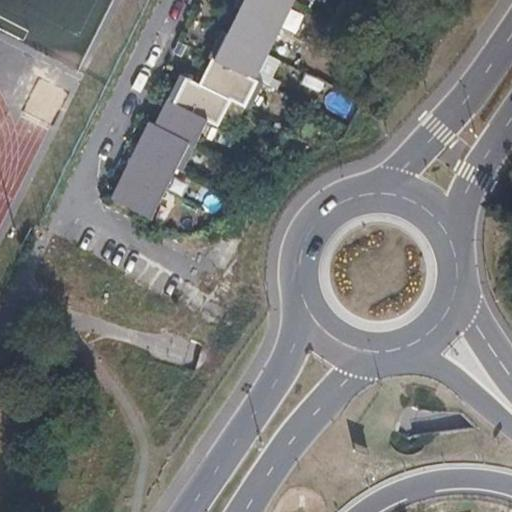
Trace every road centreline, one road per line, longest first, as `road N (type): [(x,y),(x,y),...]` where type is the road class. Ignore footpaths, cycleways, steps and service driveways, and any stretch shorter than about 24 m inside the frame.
road 1 (primary): [(302,315),(283,369),(186,511)]
road 2 (primary): [(245,511),(286,444),(330,394),(387,357)]
road 3 (primary): [(511,25),(383,189)]
road 4 (primary): [(383,189),(332,200),(312,217),(291,264),(302,315)]
road 5 (residential): [(366,511),(419,483),(457,479),(511,488)]
road 6 (primary): [(454,240),(511,118)]
road 7 (residential): [(409,351),(511,418)]
